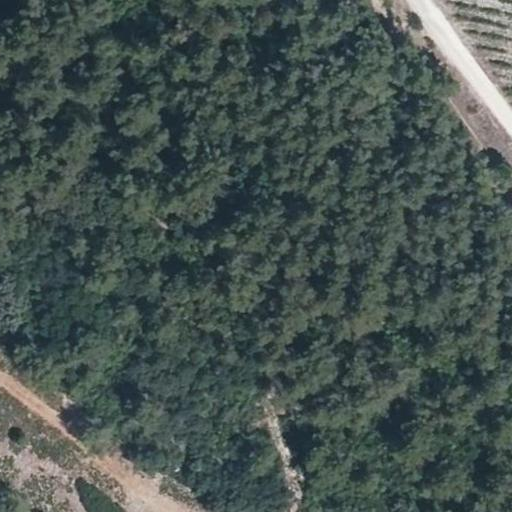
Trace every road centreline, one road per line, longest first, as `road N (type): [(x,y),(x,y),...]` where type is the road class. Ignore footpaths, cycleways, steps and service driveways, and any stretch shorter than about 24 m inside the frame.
road 1 (track): [(0,371),(168,511)]
road 2 (track): [(418,0),(511,122)]
